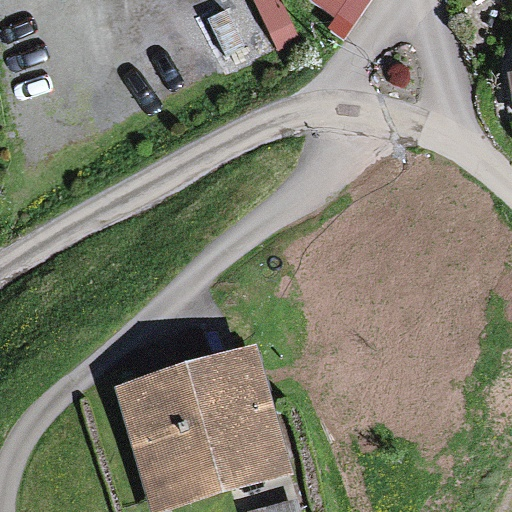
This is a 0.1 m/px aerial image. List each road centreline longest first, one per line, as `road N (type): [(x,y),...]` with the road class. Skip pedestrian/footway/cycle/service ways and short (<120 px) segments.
road 1 (residential): [(0,275),(260,120),(392,112),(465,140),(511,188)]
road 2 (track): [(392,112),(46,406),(5,495),(5,511)]
